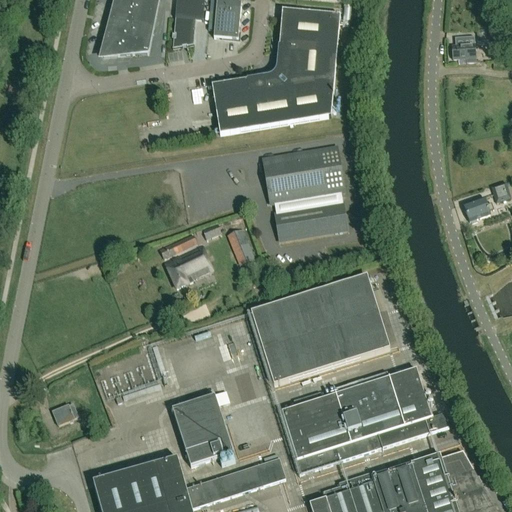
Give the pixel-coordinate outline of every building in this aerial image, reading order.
[(147,0),(115,0),(103,59),(149,57),(160,2),(147,0)] [(175,21),(173,52),(194,48),(195,22),(203,23),(204,1),(184,0),(176,0),(175,21)] [(238,43),(241,10),(242,4),(217,2),(214,41),(238,43)] [(212,88),(220,138),(331,120),(340,18),(282,13),(279,49),(280,49),(278,66),(277,74),(273,78),(265,80),(248,83),(248,82),(212,88)] [(490,45),(489,31),(476,32),(477,46),(490,45)] [(500,60),(499,44),(493,45),(493,54),(491,54),(492,61),(500,60)] [(475,47),(453,48),(453,62),(467,62),(467,66),(476,66),(475,47)] [(345,196),(337,151),(263,163),(266,178),(268,178),(271,191),(268,192),(270,207),(274,206),(276,218),(275,218),(280,244),(348,232),(342,197),(345,196)] [(491,190),(496,206),(511,201),(506,185),(491,190)] [(471,226),(477,224),(476,222),(490,218),(484,201),(464,208),(464,209),(464,211),(465,213),(466,215),(470,225),(471,224),(471,226)] [(206,243),(222,236),(217,226),(202,233),(206,243)] [(193,237),(160,252),(164,262),(197,247),(193,237)] [(165,266),(177,292),(193,284),(192,282),(213,273),(203,249),(165,266)] [(367,279),(251,316),(274,389),(390,352),(367,279)] [(248,323),(233,327),(234,331),(249,327),(248,323)] [(204,345),(221,342),(219,332),(203,335),(204,345)] [(133,404),(172,394),(170,385),(182,382),(176,358),(166,360),(170,380),(138,388),(139,393),(130,395),(133,404)] [(449,430),(442,418),(432,421),(428,409),(433,407),(425,381),(420,383),(417,372),(389,381),(388,375),(358,385),(335,392),(336,397),(282,414),(297,464),(295,465),(300,478),(449,430)] [(191,470),(233,457),(215,399),(172,413),(191,470)] [(53,415),(56,421),(59,429),(74,422),(74,421),(78,420),(73,407),(69,409),(68,408),(53,415)] [(235,412),(245,452),(262,448),(252,408),(235,412)] [(495,511),(463,455),(458,456),(457,451),(440,456),(441,457),(371,479),(370,476),(338,486),(339,490),(324,495),(326,502),(310,507),(311,511),(495,511)] [(222,469),(236,464),(233,457),(219,462),(222,469)] [(279,462),(187,492),(178,462),(93,485),(100,511),(193,511),(286,482),(279,462)]
